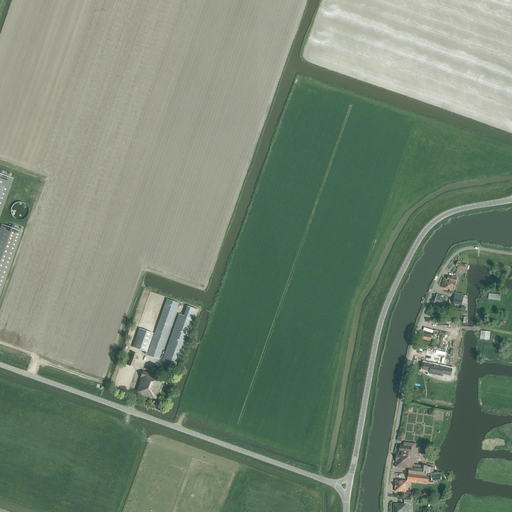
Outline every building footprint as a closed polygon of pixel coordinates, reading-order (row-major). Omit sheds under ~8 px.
[(0,215),(14,176),(0,171),(0,215)] [(0,296),(23,232),(17,230),(18,226),(9,223),(8,227),(2,224),(0,229),(0,296)] [(458,267),(457,269),(464,272),(466,266),(457,262),(456,266),(458,267)] [(445,288),(451,290),(452,284),(455,285),(457,277),(452,276),(451,277),(448,276),(448,279),(444,278),(441,288),(442,288),(442,287),(445,287),(445,288)] [(433,308),(440,310),(441,306),(444,307),(447,299),(443,298),(444,296),(437,294),(436,298),(435,297),(434,302),(435,302),(433,308)] [(453,303),(462,305),(464,296),(455,294),(453,303)] [(147,356),(159,360),(179,303),(167,299),(147,356)] [(162,361),(178,367),(198,310),(187,306),(184,316),(179,314),(162,361)] [(447,317),(445,324),(453,326),(454,318),(447,317)] [(133,347),(147,352),(153,334),(139,329),(133,347)] [(434,347),(434,349),(427,348),(424,363),(444,367),(447,352),(437,350),(437,348),(444,349),(448,333),(434,330),(433,336),(433,339),(431,347),(434,347)] [(480,339),(489,340),(490,332),(481,331),(480,339)] [(128,365),(133,367),(137,354),(132,353),(128,365)] [(140,394),(156,399),(164,378),(156,375),(143,371),(136,391),(140,393),(140,394)] [(414,465),(416,444),(404,443),(404,446),(400,445),(399,453),(397,453),(395,467),(409,469),(409,474),(426,476),(426,475),(431,473),(433,473),(434,467),(427,467),(427,466),(421,465),(421,466),(414,465)] [(395,491),(405,492),(405,491),(406,490),(406,489),(406,488),(406,487),(405,486),(406,484),(407,481),(396,480),(395,491)] [(410,511),(410,502),(414,503),(414,498),(404,497),(404,504),(394,504),(393,511),(410,511)]
